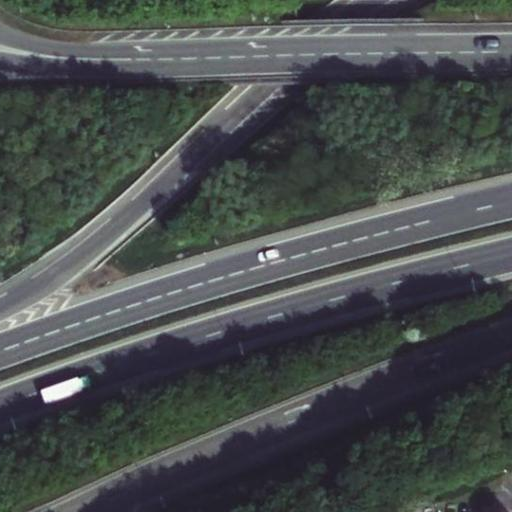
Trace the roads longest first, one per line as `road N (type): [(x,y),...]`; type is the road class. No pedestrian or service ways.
road 1 (trunk): [(0,405),(231,327),(511,253)]
road 2 (trunk): [(511,201),(203,283),(0,352)]
road 3 (trunk): [(371,0),(281,71),(97,245),(0,311)]
road 4 (trunk): [(95,511),(511,335)]
road 5 (trunk): [(511,51),(194,60)]
road 6 (trunk): [(194,60),(67,54),(0,33)]
road 7 (trunk): [(194,60),(85,67),(0,61)]
